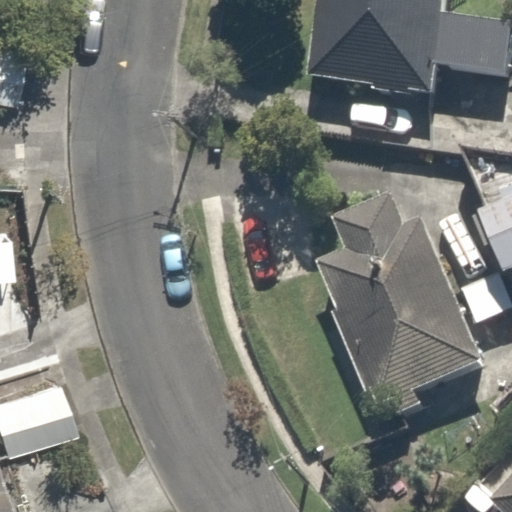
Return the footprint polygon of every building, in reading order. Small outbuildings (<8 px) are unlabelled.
[(511,28),(450,19),(452,0),(331,0),(319,88),(437,106),(440,89),(511,99),(511,28)] [(24,43),(0,41),(0,95),(22,96),(24,43)] [(511,203),(484,215),(491,230),(511,284),(511,203)] [(351,262),(324,274),(383,413),(476,373),(407,211),(341,239),(351,262)] [(60,371),(0,389),(0,450),(77,428),(60,371)] [(511,511),(511,502),(502,511),(511,511)]
